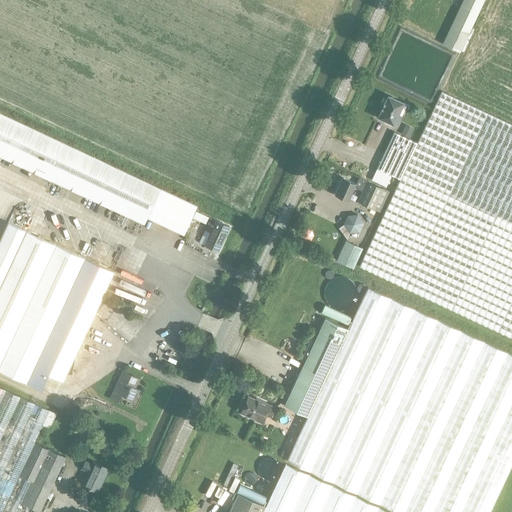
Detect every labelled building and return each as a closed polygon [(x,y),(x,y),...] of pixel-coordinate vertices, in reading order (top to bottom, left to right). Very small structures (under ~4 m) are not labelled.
[(462,0),(459,6),(442,43),(459,51),(481,6),(483,0),(462,0)] [(511,337),(511,123),(441,90),(417,142),(400,179),(359,265),(511,337)] [(382,103),(382,102),(382,103),(384,104),(382,108),(380,107),(380,108),(382,108),(378,116),(385,120),(384,121),(391,125),(392,123),(393,123),(394,121),(398,123),(401,116),(397,115),(403,102),(388,95),(386,98),(385,98),(382,103)] [(0,157),(143,224),(147,217),(184,235),(197,205),(0,112),(0,157)] [(411,134),(414,127),(406,123),(403,130),(411,134)] [(400,179),(417,142),(394,131),(371,179),(386,185),(391,175),(400,179)] [(348,201),(354,187),(363,191),(367,181),(358,177),(355,183),(342,177),(334,194),(348,201)] [(367,181),(363,191),(358,202),(380,212),(389,192),(367,181)] [(347,215),(343,224),(339,227),(347,238),(349,232),(359,231),(363,222),(357,214),(347,215)] [(218,250),(229,226),(216,220),(214,225),(208,222),(199,242),(218,250)] [(103,294),(114,271),(8,222),(0,239),(0,369),(56,395),(66,373),(72,373),(75,354),(94,313),(107,297),(103,294)] [(362,248),(346,240),(336,259),(353,267),(362,248)] [(319,285),(319,281),(319,277),(318,274),(316,270),(313,267),(310,264),(306,262),(303,261),(298,260),(293,261),(290,262),(286,264),(283,267),(280,269),(278,273),(277,277),(277,281),(277,285),(278,289),(280,293),(282,296),(286,299),(290,301),(293,302),(297,303),(303,302),(306,301),(310,299),(313,296),(316,293),(318,289),(319,285)] [(360,295),(361,292),(360,289),(359,286),(358,283),(356,280),(353,278),(351,277),(348,276),(345,276),(342,276),(338,277),(335,278),(333,280),(331,283),(329,285),(328,289),(328,292),(328,295),(329,298),(330,300),(332,303),(335,305),(337,307),(340,308),(343,308),(346,308),(350,307),(353,306),(356,304),(358,301),(359,298),(360,295)] [(348,328),(307,416),(287,459),(401,511),(487,511),(511,458),(511,352),(367,286),(348,328)] [(349,323),(353,314),(325,304),(321,313),(349,323)] [(307,416),(348,328),(325,317),(315,339),(311,337),(300,360),(304,362),(284,405),(307,416)] [(134,401),(140,389),(134,387),(135,384),(136,385),(139,379),(122,371),(110,398),(118,402),(123,392),(127,394),(126,396),(134,400),(134,401)] [(0,386),(0,511),(30,511),(32,508),(20,503),(30,480),(19,475),(34,443),(49,409),(0,386)] [(248,395),(241,411),(255,417),(254,419),(262,422),(265,414),(270,416),(274,407),(261,400),(260,401),(248,396),(249,396),(248,395)] [(39,511),(61,467),(66,456),(34,443),(19,475),(30,480),(20,503),(32,508),(39,511)] [(280,469),(280,466),(279,462),(278,460),(277,458),(275,456),(273,455),(270,454),(268,454),(265,454),(263,454),(261,455),(259,457),(257,459),(255,461),(255,464),(254,466),(255,468),(255,471),(256,473),(258,475),(259,476),(262,478),(266,479),(269,479),(272,478),(274,478),(276,476),(278,474),(279,472),(280,469)] [(97,491),(100,484),(108,467),(94,461),(92,464),(85,461),(82,468),(89,471),(83,485),(88,487),(88,488),(90,488),(97,491)] [(235,474),(239,463),(234,461),(224,484),(235,489),(240,476),(235,474)] [(391,511),(285,462),(265,506),(261,511),(391,511)] [(264,502),(267,496),(240,484),(238,490),(264,502)] [(261,511),(265,506),(238,493),(228,511),(261,511)]
